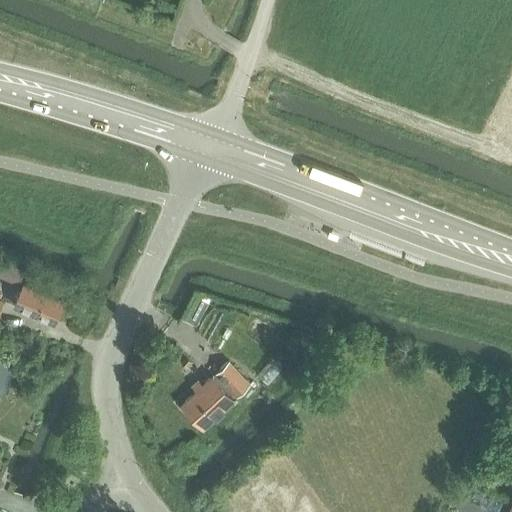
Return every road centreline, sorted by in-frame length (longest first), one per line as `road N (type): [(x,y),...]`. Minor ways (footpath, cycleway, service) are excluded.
road 1 (unclassified): [(129,481),(107,411),(106,372),(207,144)]
road 2 (primary): [(511,254),(207,144)]
road 3 (primary): [(0,84),(207,144)]
road 4 (unclassified): [(207,144),(233,95),(263,0)]
